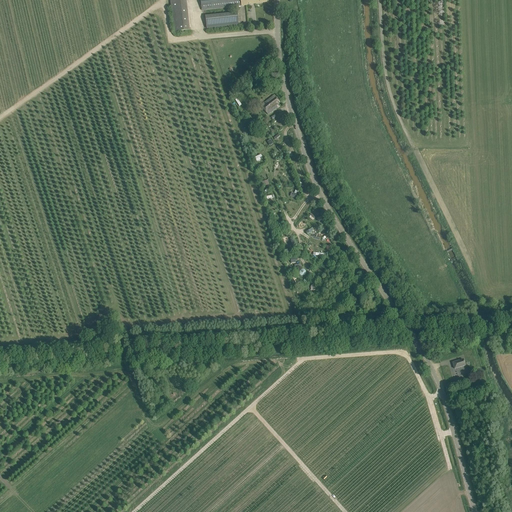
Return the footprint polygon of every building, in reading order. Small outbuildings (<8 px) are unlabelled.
[(186,0),(176,0),(171,1),(174,32),(190,31),(186,0)] [(200,0),(202,10),(247,5),(247,4),(268,2),(268,0),(200,0)] [(237,13),(206,16),(207,28),(239,25),(237,13)] [(275,95),(271,98),(261,105),(268,115),(277,107),(276,106),(281,103),(275,95)] [(283,116),(279,119),(272,125),(277,131),(288,123),(283,116)] [(455,369),(465,366),(463,359),(453,363),(455,369)]
